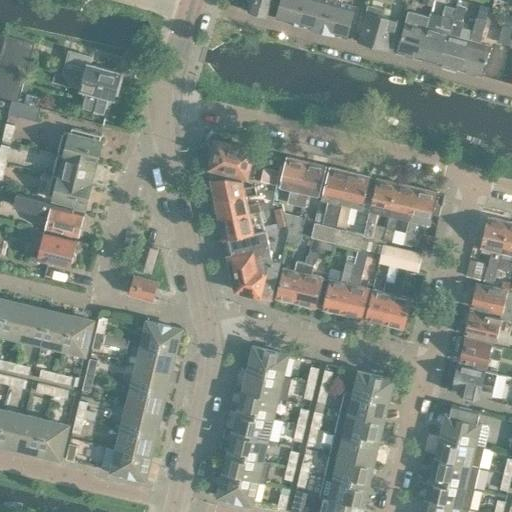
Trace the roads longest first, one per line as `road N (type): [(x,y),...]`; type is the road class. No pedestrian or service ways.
road 1 (residential): [(511,90),(190,4)]
road 2 (residential): [(472,180),(447,167),(164,100)]
road 3 (unclassified): [(208,333),(165,146),(164,100)]
road 4 (residential): [(208,333),(249,323),(429,367)]
road 5 (residential): [(429,367),(472,180)]
road 6 (residential): [(0,461),(177,504)]
road 7 (unclassified): [(177,504),(209,377),(208,333)]
road 8 (residential): [(391,511),(429,367)]
